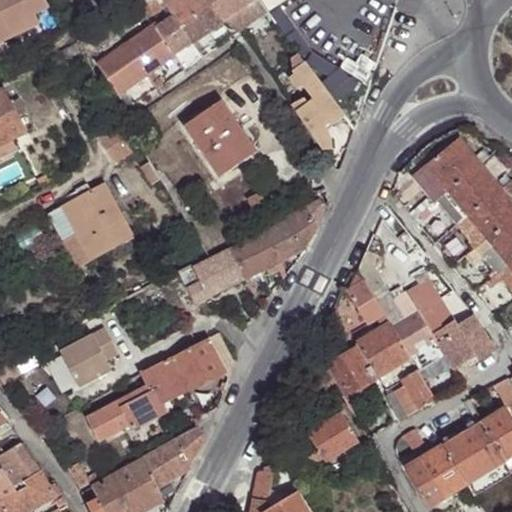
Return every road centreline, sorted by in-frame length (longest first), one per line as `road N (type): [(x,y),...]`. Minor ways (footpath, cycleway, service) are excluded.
road 1 (residential): [(381,146),(187,511)]
road 2 (unknown): [(494,374),(487,340),(362,182)]
road 3 (residential): [(421,511),(388,455),(392,434),(511,355)]
road 4 (residential): [(473,50),(416,70),(395,97),(381,146)]
road 5 (unclassified): [(0,403),(78,511)]
